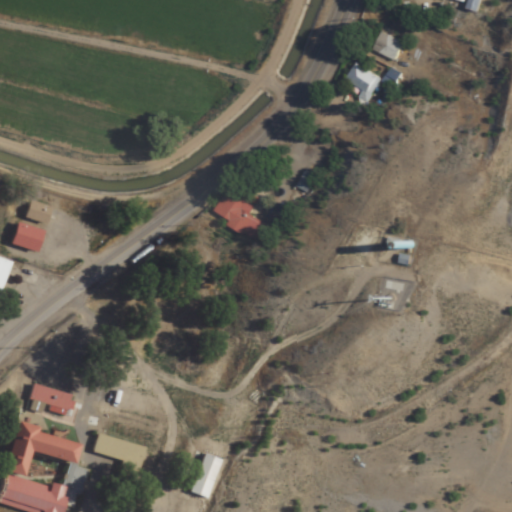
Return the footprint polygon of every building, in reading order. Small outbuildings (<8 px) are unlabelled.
[(394,62),(403,44),(384,35),(376,53),(394,62)] [(344,81),(368,97),(379,80),(356,64),(344,81)] [(256,243),(266,225),(247,214),(257,197),(231,183),(214,213),(228,221),(226,225),(256,243)] [(42,226),(48,209),(25,202),(20,219),(42,226)] [(34,253),(40,232),(13,224),(7,246),(34,253)] [(0,286),(8,263),(0,260),(0,286)] [(63,414),(69,397),(32,384),(26,401),(63,414)] [(0,507),(14,511),(57,511),(60,504),(71,507),(74,497),(78,497),(86,472),(75,469),(75,453),(77,447),(9,426),(0,453),(0,473),(0,507)] [(143,448),(96,435),(90,454),(138,467),(143,448)]
